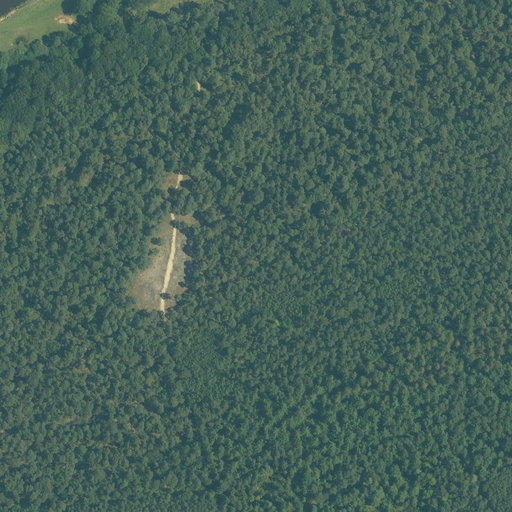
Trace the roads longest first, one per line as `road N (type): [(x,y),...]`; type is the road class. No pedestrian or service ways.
road 1 (track): [(162,322),(471,172),(511,174)]
road 2 (track): [(198,446),(511,300)]
road 3 (track): [(511,296),(439,157),(472,74),(473,56),(448,0)]
road 4 (track): [(167,16),(200,88),(178,153),(162,322)]
road 5 (track): [(219,511),(162,322)]
